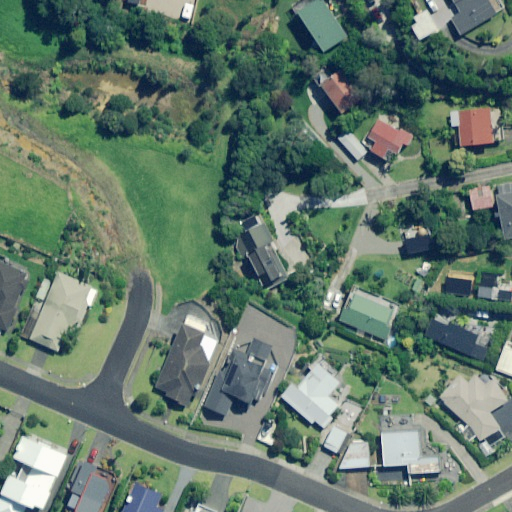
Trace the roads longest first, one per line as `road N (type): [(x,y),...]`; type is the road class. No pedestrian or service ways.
road 1 (residential): [(359,511),(267,473),(187,455),(94,414)]
road 2 (residential): [(139,282),(137,312),(94,414)]
